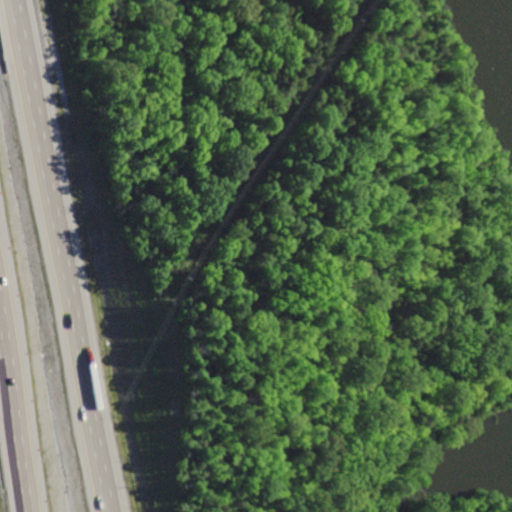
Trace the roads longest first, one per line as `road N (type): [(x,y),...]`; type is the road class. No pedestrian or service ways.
road 1 (motorway): [(110,511),(17,0)]
road 2 (motorway): [(0,357),(23,511)]
